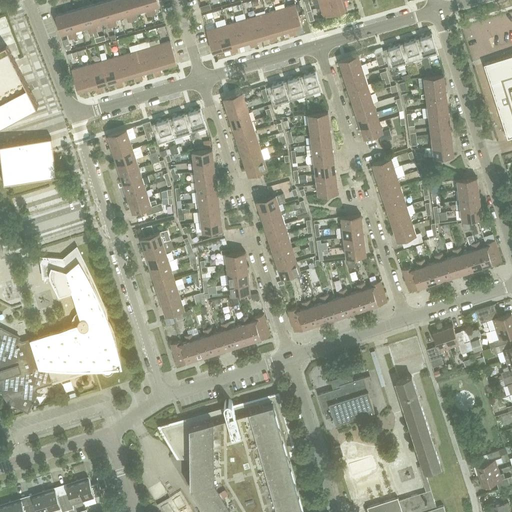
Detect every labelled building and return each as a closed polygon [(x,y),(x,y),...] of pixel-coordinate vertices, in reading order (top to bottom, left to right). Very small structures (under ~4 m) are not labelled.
[(113,26),(105,0),(95,3),(101,21),(107,20),(109,27),(113,26)] [(105,0),(113,26),(116,25),(114,17),(120,16),(115,0),(105,0)] [(126,0),(115,0),(120,16),(126,14),(128,21),(132,20),(126,0)] [(140,10),(137,0),(126,0),(132,20),(136,19),(134,12),(140,10)] [(152,14),(147,0),(137,0),(140,10),(146,8),(148,15),(152,14)] [(160,4),(158,0),(147,0),(152,14),(156,13),(154,6),(160,4)] [(347,10),(344,0),(321,7),(324,17),(347,10)] [(95,3),(86,6),(93,31),(97,30),(95,23),(101,21),(95,3)] [(200,6),(201,11),(211,8),(210,3),(200,6)] [(296,4),(285,7),(293,34),(297,33),(295,29),(302,27),(296,4)] [(93,31),(86,6),(76,9),(81,27),(87,25),(89,33),(90,36),(94,34),(93,31)] [(285,7),(275,9),(282,33),(289,31),(290,35),(293,34),(285,7)] [(78,39),(77,36),(75,29),(81,27),(76,9),(66,11),(73,37),(74,40),(78,39)] [(266,12),(274,40),(277,39),(276,35),(282,33),(275,9),(266,12)] [(73,37),(66,11),(56,14),(61,33),(68,31),(70,38),(73,37)] [(266,12),(256,15),(263,39),(269,37),(271,41),(274,40),(266,12)] [(256,41),(263,39),(256,15),(246,18),(254,46),(258,45),(256,41)] [(251,47),(254,46),(246,18),(236,21),(243,44),(250,43),(251,47)] [(227,24),(235,51),(238,50),(237,46),(243,44),(236,21),(227,24)] [(231,52),(235,51),(227,24),(217,27),(223,50),(230,48),(231,52)] [(217,27),(207,29),(213,53),(223,50),(217,27)] [(438,52),(433,36),(432,33),(420,37),(416,38),(422,57),(438,52)] [(416,38),(409,40),(404,42),(400,43),(406,62),(422,57),(416,38)] [(167,66),(177,64),(170,40),(160,43),(167,66)] [(167,66),(160,43),(150,46),(158,73),(162,73),(160,68),(167,66)] [(400,43),(390,46),(388,47),(383,49),(389,68),(406,62),(400,43)] [(0,125),(39,105),(6,44),(0,46),(0,125)] [(150,46),(141,49),(147,72),(154,70),(155,74),(158,73),(150,46)] [(141,49),(131,51),(139,79),(142,78),(141,74),(147,72),(141,49)] [(136,80),(139,79),(131,51),(121,54),(128,78),(134,76),(136,80)] [(511,53),(484,63),(508,137),(511,136),(511,53)] [(121,54),(111,57),(119,85),(122,84),(121,80),(128,78),(121,54)] [(343,69),(362,63),(359,54),(340,60),(343,69)] [(383,56),(377,58),(379,65),(385,63),(383,56)] [(116,86),(119,85),(111,57),(101,60),(108,84),(115,82),(116,86)] [(108,84),(101,60),(92,63),(100,91),(103,90),(102,86),(108,84)] [(100,91),(92,63),(82,66),(89,89),(95,87),(96,91),(100,91)] [(365,73),(362,63),(343,69),(346,79),(365,73)] [(78,92),(89,89),(82,66),(72,69),(78,92)] [(382,78),(384,77),(388,76),(386,70),(380,72),(382,78)] [(299,76),(306,95),(322,90),(319,82),(315,71),(304,74),(299,76)] [(368,82),(365,73),(346,79),(349,88),(368,82)] [(424,76),(426,86),(445,84),(444,73),(424,76)] [(306,95),(299,76),(288,80),(284,81),(290,100),(306,95)] [(283,81),(277,83),(272,85),(267,86),(273,105),(290,100),(284,81),(283,81)] [(405,81),(399,82),(401,90),(408,89),(405,81)] [(349,88),(352,98),(371,92),(368,82),(349,88)] [(396,84),(390,86),(391,92),(398,90),(396,84)] [(447,94),(445,84),(426,86),(426,92),(421,93),(422,97),(427,96),(447,94)] [(227,107),(246,101),(243,91),(224,97),(227,107)] [(374,101),(371,92),(352,98),(355,107),(374,101)] [(397,104),(402,103),(399,94),(392,96),(394,103),(397,102),(397,104)] [(427,96),(428,106),(448,103),(447,94),(427,96)] [(415,98),(408,98),(403,99),(405,106),(410,105),(409,104),(415,103),(415,100),(424,99),(424,97),(415,99),(415,98)] [(249,110),(246,101),(227,107),(230,116),(249,110)] [(374,101),(355,107),(358,117),(377,111),(383,109),(382,105),(376,107),(374,101)] [(449,113),(448,103),(428,106),(429,116),(449,113)] [(191,132),(206,127),(204,120),(204,119),(200,108),(189,111),(189,112),(184,113),(191,132)] [(252,120),(249,110),(230,116),(233,126),(252,120)] [(308,113),(309,123),(329,120),(328,110),(308,113)] [(380,120),(377,111),(358,117),(361,127),(380,120)] [(168,118),(175,137),(191,132),(184,113),(173,117),(168,118)] [(449,113),(429,116),(431,126),(450,123),(449,113)] [(168,118),(159,121),(157,122),(152,123),(158,142),(175,137),(168,118)] [(414,118),(412,118),(408,119),(409,129),(416,128),(414,118)] [(255,129),(252,120),(233,126),(236,135),(255,129)] [(330,131),(329,120),(309,123),(310,133),(330,131)] [(383,130),(380,120),(361,127),(364,136),(383,130)] [(142,123),(146,133),(153,131),(150,121),(142,123)] [(450,123),(431,126),(432,136),(452,133),(450,123)] [(108,134),(112,144),(131,138),(128,128),(108,134)] [(378,132),(381,141),(392,137),(389,128),(378,132)] [(259,139),(255,129),(236,135),(239,145),(259,139)] [(153,131),(146,133),(148,139),(152,138),(151,137),(155,136),(153,131)] [(312,143),(331,141),(330,131),(310,133),(312,143)] [(279,143),(282,142),(285,141),(283,132),(279,132),(276,133),(277,136),(278,136),(279,143)] [(433,146),(453,143),(452,133),(432,136),(433,146)] [(52,136),(0,142),(0,160),(2,181),(56,175),(52,136)] [(112,144),(115,153),(134,147),(131,138),(112,144)] [(259,139),(239,145),(242,154),(262,148),(259,139)] [(333,151),(331,141),(312,143),(313,153),(333,151)] [(453,143),(433,146),(434,156),(454,154),(453,143)] [(151,153),(157,151),(155,144),(148,146),(151,153)] [(176,144),(169,146),(171,153),(178,151),(176,144)] [(137,157),(135,151),(141,149),(140,145),(134,147),(115,153),(118,163),(137,157)] [(194,161),(214,158),(213,148),(193,151),(194,161)] [(265,158),(262,148),(242,154),(246,164),(265,158)] [(158,150),(157,151),(151,153),(150,153),(153,162),(161,160),(158,150)] [(334,161),(333,151),(313,153),(314,163),(334,161)] [(395,166),(392,156),(373,162),(376,172),(395,166)] [(118,163),(121,173),(140,166),(137,157),(118,163)] [(215,168),(214,158),(194,161),(195,171),(215,168)] [(268,168),(265,158),(246,164),(249,174),(268,168)] [(335,171),(334,161),(314,163),(315,173),(335,171)] [(121,173),(124,182),(143,176),(140,166),(121,173)] [(398,175),(395,166),(376,172),(379,182),(398,175)] [(215,168),(195,171),(196,181),(216,178),(215,168)] [(337,181),(335,171),(315,173),(317,183),(337,181)] [(178,172),(176,173),(172,174),(174,180),(180,178),(178,172)] [(401,185),(400,180),(406,178),(404,173),(398,175),(379,182),(382,191),(401,185)] [(306,174),(298,175),(294,175),(295,182),(307,181),(306,174)] [(127,192),(146,185),(148,185),(147,181),(145,181),(143,176),(124,182),(127,192)] [(477,176),(469,177),(457,178),(458,189),(478,186),(477,176)] [(218,188),(216,178),(196,181),(198,191),(218,188)] [(421,189),(423,188),(428,187),(427,182),(425,178),(418,180),(418,183),(420,183),(421,189)] [(337,181),(317,183),(318,194),(338,191),(337,181)] [(127,192),(130,201),(149,195),(146,185),(127,192)] [(404,195),(401,185),(382,191),(385,201),(404,195)] [(479,196),(478,186),(458,189),(460,198),(479,196)] [(198,191),(199,201),(219,198),(218,188),(198,191)] [(276,193),(270,195),(257,199),(260,210),(279,203),(276,193)] [(152,204),(149,195),(130,201),(133,211),(152,204)] [(404,195),(385,201),(388,210),(407,204),(404,195)] [(479,196),(460,198),(455,199),(456,203),(460,203),(461,208),(481,206),(479,196)] [(220,208),(219,198),(199,201),(200,211),(220,208)] [(182,208),(181,203),(177,203),(178,213),(184,212),(190,212),(189,208),(182,208)] [(283,213),(279,203),(260,210),(263,219),(283,213)] [(410,214),(407,204),(388,210),(391,220),(410,214)] [(306,205),(301,207),(296,209),(298,215),(308,212),(306,205)] [(482,216),(481,206),(461,208),(462,218),(482,216)] [(221,218),(220,208),(200,211),(201,221),(221,218)] [(416,212),(410,214),(391,220),(394,229),(413,223),(412,219),(418,218),(416,212)] [(286,223),(283,213),(263,219),(266,229),(286,223)] [(361,213),(347,215),(341,216),(343,226),(362,224),(361,213)] [(313,217),(315,229),(319,229),(326,228),(325,222),(319,222),(318,216),(313,217)] [(221,218),(201,221),(203,231),(223,228),(221,218)] [(468,221),(462,223),(464,229),(470,227),(468,221)] [(269,238),(289,232),(286,223),(266,229),(269,238)] [(413,223),(394,229),(397,239),(402,238),(404,246),(423,240),(420,232),(417,233),(413,223)] [(141,236),(145,247),(164,241),(160,231),(160,230),(154,232),(152,226),(152,225),(151,224),(142,227),(142,229),(145,235),(141,236)] [(363,234),(362,224),(343,226),(344,236),(363,234)] [(292,242),(289,232),(269,238),(273,248),(292,242)] [(365,244),(363,234),(344,236),(345,246),(365,244)] [(473,234),(467,236),(469,244),(472,243),(475,242),(473,234)] [(318,249),(322,249),(327,248),(326,241),(321,242),(321,239),(316,239),(318,249)] [(485,242),(486,245),(492,263),(501,260),(495,239),(485,242)] [(145,247),(148,256),(167,250),(164,241),(145,247)] [(483,266),(492,263),(486,245),(480,247),(478,241),(475,242),(483,266)] [(276,257),(295,251),(292,242),(273,248),(276,257)] [(425,242),(416,245),(420,259),(424,258),(421,250),(427,248),(425,242)] [(474,269),(483,266),(475,242),(472,243),(474,249),(468,251),(474,269)] [(346,256),(366,254),(365,244),(345,246),(346,256)] [(63,258),(41,256),(44,276),(50,274),(60,293),(73,289),(80,312),(78,313),(75,315),(74,319),(73,322),(74,325),(22,341),(18,338),(19,336),(1,327),(0,327),(0,387),(5,396),(6,395),(5,395),(7,394),(15,401),(14,403),(14,404),(28,411),(37,392),(35,391),(37,386),(93,369),(92,368),(100,367),(100,369),(101,370),(102,371),(103,372),(105,373),(106,374),(108,374),(110,374),(111,373),(112,372),(113,371),(114,370),(114,369),(115,366),(121,365),(117,351),(117,347),(117,343),(116,339),(116,335),(114,331),(113,327),(112,324),(111,322),(110,320),(108,318),(107,316),(103,308),(105,308),(103,304),(100,295),(94,282),(90,272),(85,262),(77,246),(63,258)] [(474,269),(468,251),(462,253),(460,247),(457,248),(464,271),(474,269)] [(455,274),(464,271),(457,248),(454,249),(456,255),(450,256),(455,274)] [(170,260),(167,250),(148,256),(151,266),(170,260)] [(226,253),(227,263),(247,261),(246,250),(226,253)] [(298,261),(295,251),(276,257),(279,267),(298,261)] [(455,274),(450,256),(448,251),(439,253),(446,277),(455,274)] [(431,262),(437,280),(446,277),(439,253),(435,254),(437,260),(431,262)] [(354,258),(346,259),(348,268),(356,265),(355,262),(355,261),(354,258)] [(428,283),(437,280),(431,262),(425,264),(423,258),(420,259),(428,283)] [(419,286),(428,283),(420,259),(417,260),(419,266),(414,268),(413,268),(419,286)] [(151,266),(154,275),(173,269),(170,260),(151,266)] [(248,271),(247,261),(227,263),(228,273),(248,271)] [(298,261),(279,267),(282,276),(301,270),(298,261)] [(413,265),(406,267),(403,268),(409,289),(419,286),(413,268),(414,268),(413,265)] [(157,285),(176,279),(173,269),(154,275),(157,285)] [(229,283),(249,281),(248,271),(228,273),(229,283)] [(157,285),(160,294),(179,288),(176,279),(157,285)] [(371,283),(372,285),(373,285),(379,303),(387,301),(380,280),(371,283)] [(251,291),(249,281),(229,283),(231,293),(251,291)] [(362,282),(369,306),(379,303),(373,285),(372,285),(367,287),(365,281),(362,282)] [(360,309),(369,306),(362,282),(358,283),(360,289),(354,291),(360,309)] [(350,312),(360,309),(354,291),(347,293),(345,287),(342,288),(350,312)] [(160,294),(163,304),(182,298),(179,288),(160,294)] [(341,295),(335,297),(341,315),(350,312),(342,288),(339,289),(341,295)] [(332,318),(341,315),(335,297),(329,299),(327,293),(324,294),(332,318)] [(317,303),(323,321),(332,318),(324,294),(321,295),(323,301),(317,303)] [(237,296),(229,298),(231,306),(239,303),(237,296)] [(182,298),(163,304),(166,314),(185,307),(182,298)] [(314,324),(323,321),(317,303),(311,305),(309,299),(306,300),(314,324)] [(304,327),(314,324),(306,300),(303,301),(305,307),(299,309),(304,327)] [(496,327),(511,322),(511,312),(511,311),(498,316),(494,303),(477,309),(482,322),(493,318),(495,324),(494,325),(491,327),(492,329),(496,327)] [(298,306),(288,309),(295,330),(304,327),(299,309),(298,306)] [(182,311),(175,314),(177,319),(184,317),(182,311)] [(253,316),(254,319),(255,319),(260,337),(270,334),(263,313),(253,316)] [(251,340),(260,337),(255,319),(254,319),(249,321),(247,315),(244,316),(251,340)] [(236,325),(242,343),(251,340),(244,316),(240,317),(242,323),(236,325)] [(233,345),(242,343),(236,325),(230,326),(228,320),(225,322),(233,345)] [(224,348),(233,345),(225,322),(222,323),(224,328),(218,330),(224,348)] [(511,322),(496,327),(500,338),(494,340),(496,346),(500,344),(507,342),(505,336),(511,334),(511,322)] [(453,325),(443,328),(449,347),(456,345),(457,351),(461,349),(462,351),(473,348),(467,328),(460,331),(461,331),(456,333),(453,325)] [(224,348),(218,330),(212,332),(210,326),(207,327),(215,351),(224,348)] [(205,354),(215,351),(207,327),(204,328),(206,334),(200,336),(205,354)] [(444,349),(449,347),(443,328),(434,331),(438,345),(427,348),(431,359),(446,354),(444,349)] [(194,338),(192,332),(191,331),(188,332),(189,333),(196,357),(205,354),(200,336),(194,338)] [(187,360),(196,357),(189,333),(186,334),(187,340),(182,342),(181,342),(187,360)] [(181,339),(171,342),(178,363),(187,360),(181,342),(182,342),(181,339)] [(479,339),(472,341),(475,352),(483,349),(479,339)] [(511,346),(511,347),(509,347),(507,342),(500,344),(496,346),(498,352),(504,350),(507,360),(511,357),(511,346)] [(511,357),(507,360),(509,366),(503,368),(504,371),(503,372),(501,372),(502,374),(503,378),(511,375),(511,357)] [(334,388),(318,393),(326,418),(333,415),(335,422),(375,410),(368,389),(368,390),(364,376),(353,380),(351,374),(331,380),(334,388)] [(508,384),(510,387),(511,393),(511,392),(511,375),(503,378),(505,385),(508,384)] [(427,491),(431,490),(425,470),(441,465),(412,376),(396,380),(399,390),(424,465),(419,466),(427,491)] [(493,382),(486,384),(488,392),(495,390),(493,382)] [(234,405),(233,403),(233,402),(232,401),(232,400),(231,400),(230,399),(229,399),(226,400),(225,400),(225,401),(224,402),(224,403),(224,404),(225,408),(161,426),(179,457),(177,457),(190,457),(190,485),(206,511),(217,509),(219,511),(304,511),(289,457),(298,455),(297,455),(292,456),(290,450),(294,449),(278,393),(234,405)] [(335,447),(338,457),(343,455),(340,445),(335,447)] [(488,453),(490,459),(501,455),(499,449),(488,453)] [(480,474),(480,476),(499,469),(497,463),(504,461),(502,457),(477,465),(477,466),(476,466),(478,474),(480,474)] [(504,473),(501,474),(499,469),(480,476),(484,486),(497,481),(500,489),(511,484),(511,476),(506,478),(504,473)] [(107,486),(103,474),(97,476),(101,488),(107,486)] [(88,476),(77,479),(83,498),(94,494),(95,497),(101,495),(97,483),(91,484),(88,476)] [(72,501),(83,498),(77,479),(66,483),(69,491),(63,493),(68,509),(74,507),(72,501)] [(50,511),(58,511),(68,509),(63,493),(57,495),(55,486),(43,490),(50,511)] [(31,511),(50,511),(43,490),(32,493),(35,502),(29,504),(31,511)] [(431,490),(427,491),(399,500),(398,497),(368,507),(369,511),(445,511),(443,504),(436,507),(431,490)] [(21,497),(10,500),(13,511),(31,511),(29,504),(24,506),(21,497)] [(13,511),(10,500),(0,503),(0,508),(1,511),(13,511)] [(511,511),(511,510),(509,511),(507,501),(488,505),(489,511),(511,511)]
